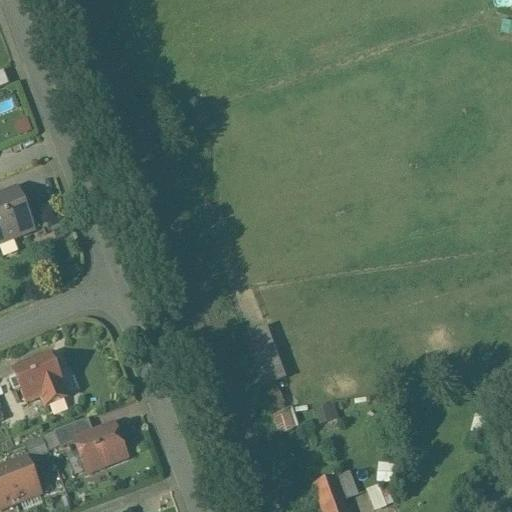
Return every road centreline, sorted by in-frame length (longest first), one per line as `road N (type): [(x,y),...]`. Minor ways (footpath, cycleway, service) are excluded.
road 1 (residential): [(112,288),(8,0)]
road 2 (residential): [(196,511),(112,288)]
road 3 (residential): [(0,333),(112,288)]
